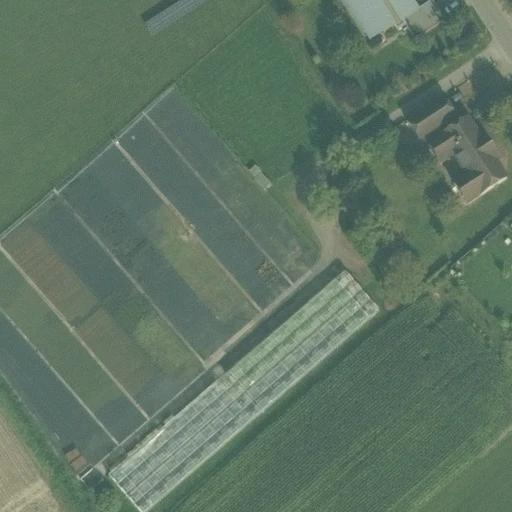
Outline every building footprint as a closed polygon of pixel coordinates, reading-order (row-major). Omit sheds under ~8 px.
[(416,14),(406,0),(346,0),(359,21),(368,15),(383,37),(393,30),(416,15),(416,14)] [(431,4),(416,14),(416,15),(393,30),(396,35),(405,30),(414,44),(444,24),(431,4)] [(441,100),(406,123),(420,145),(456,122),(441,100)] [(479,140),(467,122),(427,148),(439,166),(452,158),(465,178),(453,186),(466,207),(506,181),(494,163),(497,161),(482,138),(479,140)] [(92,300),(64,311),(75,339),(49,350),(72,357),(77,343),(126,402),(113,407),(118,419),(89,443),(96,450),(92,461),(268,315),(245,308),(243,305),(214,296),(209,311),(195,294),(187,300),(189,295),(171,273),(138,286),(142,296),(133,300),(124,289),(128,277),(115,282),(122,299),(113,307),(98,289),(89,293),(92,300)] [(149,511),(378,314),(343,274),(108,479),(136,511),(149,511)]
